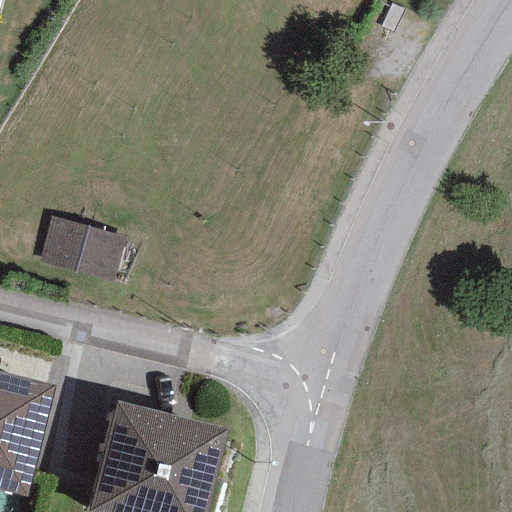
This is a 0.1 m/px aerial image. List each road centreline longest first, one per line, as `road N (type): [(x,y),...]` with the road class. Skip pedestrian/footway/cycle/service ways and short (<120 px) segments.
road 1 (residential): [(297,399),(431,115),(505,0)]
road 2 (residential): [(0,331),(297,399)]
